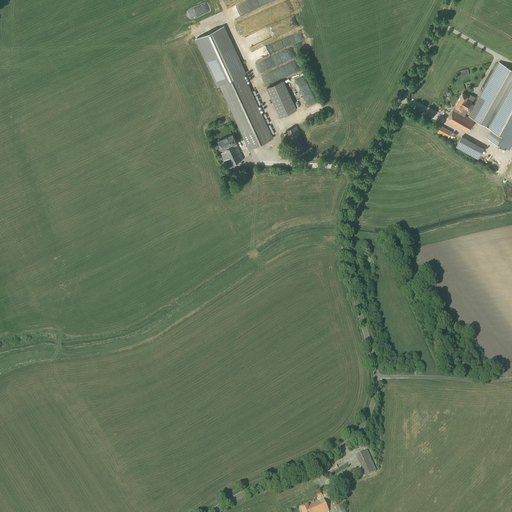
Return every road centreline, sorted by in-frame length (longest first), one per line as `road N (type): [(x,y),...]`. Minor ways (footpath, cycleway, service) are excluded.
road 1 (unclassified): [(210,511),(339,449),(370,410),(375,376),(347,272),(346,222),(449,0)]
road 2 (track): [(0,370),(134,342),(271,255),(344,237)]
road 3 (track): [(511,378),(375,376)]
